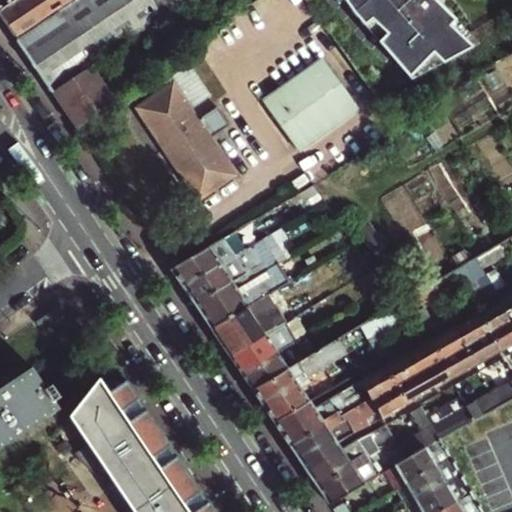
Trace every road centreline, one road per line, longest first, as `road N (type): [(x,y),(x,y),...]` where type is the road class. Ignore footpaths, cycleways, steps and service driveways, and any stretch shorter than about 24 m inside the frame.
road 1 (secondary): [(273,511),(89,239)]
road 2 (secondary): [(89,239),(0,79)]
road 3 (secondary): [(0,131),(89,239)]
